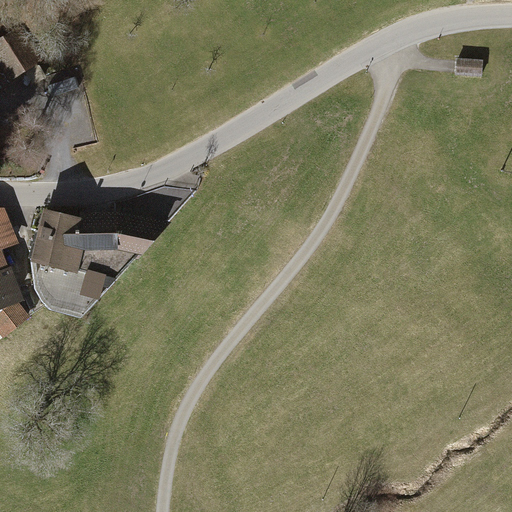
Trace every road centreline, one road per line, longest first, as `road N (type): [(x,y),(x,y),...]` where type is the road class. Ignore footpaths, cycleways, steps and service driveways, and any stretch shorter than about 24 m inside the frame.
road 1 (residential): [(0,196),(96,192),(156,176),(393,38),(469,15),(511,14)]
road 2 (track): [(393,38),(378,120),(346,188),(190,399),(168,459),(163,511)]
